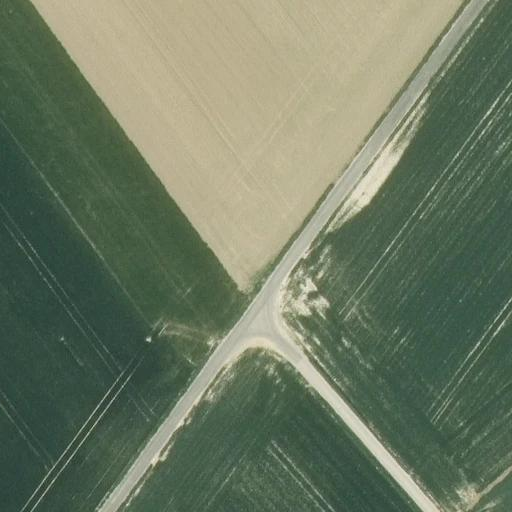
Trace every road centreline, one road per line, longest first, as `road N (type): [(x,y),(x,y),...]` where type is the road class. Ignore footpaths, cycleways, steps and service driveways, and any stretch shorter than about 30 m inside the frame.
road 1 (unclassified): [(251,315),(477,0)]
road 2 (unclassified): [(430,511),(251,315)]
road 3 (unclassified): [(106,511),(251,315)]
